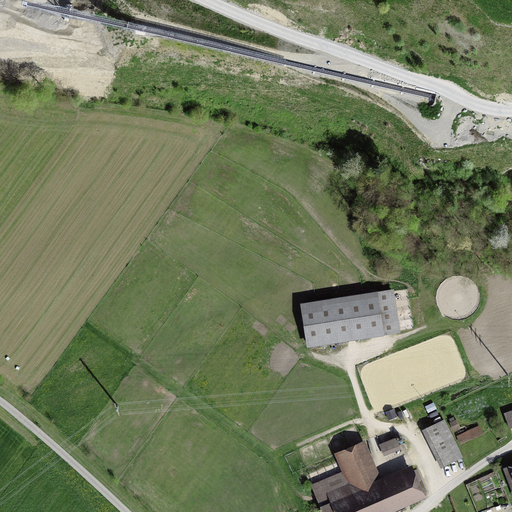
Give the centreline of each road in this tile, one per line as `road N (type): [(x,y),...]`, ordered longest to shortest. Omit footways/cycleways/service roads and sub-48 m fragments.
road 1 (track): [(170,0),(290,55),(362,73),(474,121),(511,122)]
road 2 (unclassified): [(0,401),(126,511)]
